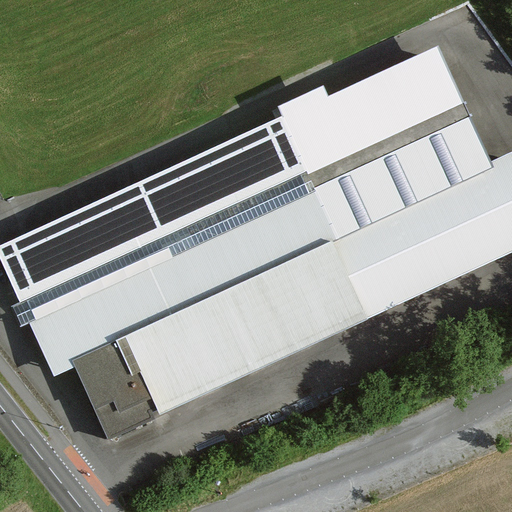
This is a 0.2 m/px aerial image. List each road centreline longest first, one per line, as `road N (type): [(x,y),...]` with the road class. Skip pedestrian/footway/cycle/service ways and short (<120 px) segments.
road 1 (residential): [(226,511),(442,427),(511,390)]
road 2 (secondary): [(85,511),(0,405)]
